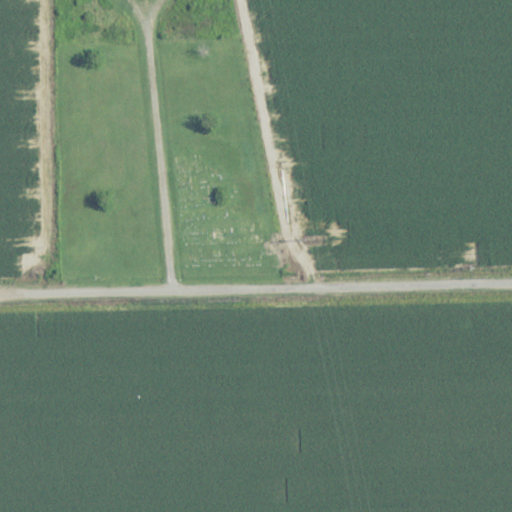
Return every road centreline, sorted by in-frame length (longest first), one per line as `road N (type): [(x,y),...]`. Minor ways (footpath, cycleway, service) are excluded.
road 1 (residential): [(0,295),(511,284)]
road 2 (residential): [(171,293),(140,0)]
